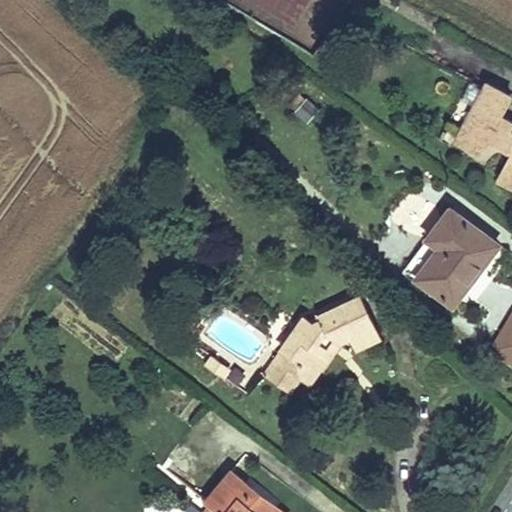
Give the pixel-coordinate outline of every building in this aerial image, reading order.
[(511,96),(490,84),(461,141),(481,153),(491,141),(511,153),(511,163),(504,181),(511,185),(511,122),(502,118),(511,98),(511,96)] [(453,206),(409,267),(455,302),(499,243),(453,206)] [(310,316),(286,349),(299,359),(302,373),(312,381),(335,350),(331,347),(336,339),(340,341),(356,335),(361,347),(383,337),(362,295),(320,314),(324,318),(317,322),(310,316)] [(511,356),(511,308),(491,345),(511,356)] [(286,349),(280,357),(302,373),(299,359),(286,349)] [(207,369),(227,375),(231,362),(211,356),(207,369)] [(265,511),(263,510),(273,500),(231,468),(204,497),(220,510),(217,511),(265,511)] [(288,511),(273,500),(263,510),(265,511),(288,511)]
